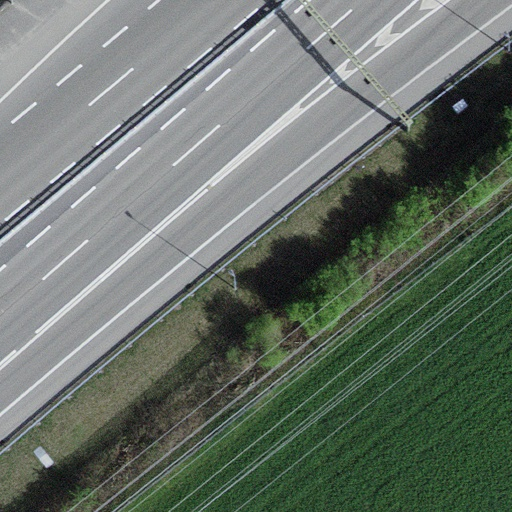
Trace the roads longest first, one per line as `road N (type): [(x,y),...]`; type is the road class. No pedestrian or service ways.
road 1 (motorway): [(1,312),(459,0)]
road 2 (motorway): [(1,312),(357,0)]
road 3 (motorway): [(210,0),(0,177)]
